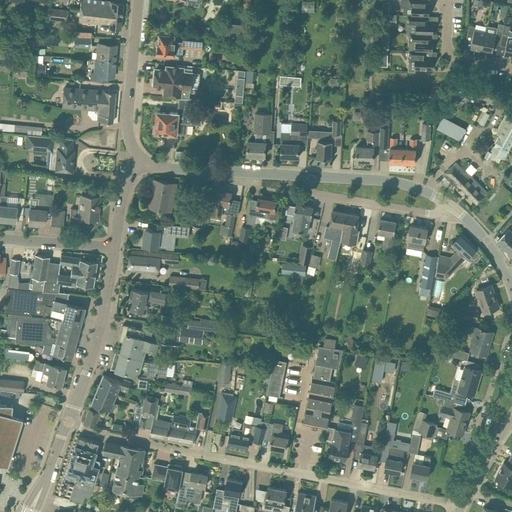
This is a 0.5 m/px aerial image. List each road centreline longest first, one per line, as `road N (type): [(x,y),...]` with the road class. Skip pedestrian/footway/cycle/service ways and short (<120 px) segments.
road 1 (residential): [(461,506),(66,423)]
road 2 (tertiary): [(66,423),(106,309),(115,248)]
road 3 (residential): [(289,174),(304,192),(423,213),(449,205)]
road 4 (tertiary): [(449,205),(402,183),(289,174)]
road 5 (tertiary): [(140,161),(127,124),(138,0)]
road 6 (tertiary): [(289,174),(140,161)]
road 7 (residential): [(491,448),(474,439),(511,319)]
